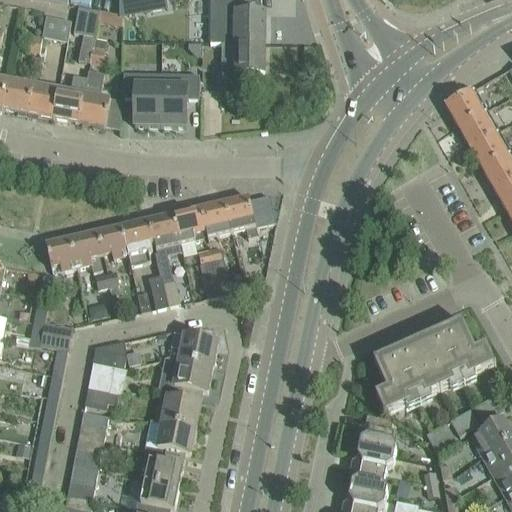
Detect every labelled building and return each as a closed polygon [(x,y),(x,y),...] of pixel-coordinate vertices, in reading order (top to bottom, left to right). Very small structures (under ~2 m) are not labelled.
[(6,0),(68,10),(69,0),(6,0)] [(119,0),(119,9),(166,1),(165,0),(119,0)] [(96,43),(99,26),(100,15),(79,12),(74,37),(84,39),(79,65),(90,67),(90,68),(91,68),(96,43)] [(265,17),(245,17),(236,16),(236,17),(223,17),(222,32),(236,32),(236,47),(265,47),(265,17)] [(43,41),(68,46),(72,26),(47,21),(43,41)] [(28,56),(40,58),(43,41),(31,39),(28,56)] [(107,46),(96,43),(91,68),(103,70),(107,46)] [(265,78),(265,47),(236,47),(236,62),(222,62),(222,77),(236,77),(236,78),(265,78)] [(88,83),(85,98),(80,127),(91,129),(93,132),(100,134),(103,131),(106,132),(111,103),(99,101),(101,98),(105,78),(89,75),(88,83)] [(125,78),(125,102),(137,102),(136,130),(163,131),(163,91),(138,90),(139,78),(125,78)] [(163,91),(163,131),(189,132),(190,104),(202,104),(202,80),(189,80),(189,92),(163,91)] [(80,127),(85,98),(88,83),(74,81),(71,95),(59,93),(54,122),(80,127)] [(29,117),(34,88),(8,83),(2,112),(29,117)] [(54,122),(59,93),(34,88),(29,117),(54,122)] [(487,115),(475,94),(447,110),(459,131),(487,115)] [(499,136),(487,115),(459,131),(471,152),(499,136)] [(511,157),(499,136),(471,152),(482,172),(511,157)] [(511,183),(511,158),(511,157),(482,172),(495,194),(511,183)] [(511,211),(511,183),(495,194),(506,214),(511,211)] [(258,241),(249,201),(225,207),(232,237),(246,234),(248,243),(258,241)] [(232,237),(225,207),(199,213),(204,236),(206,236),(208,243),(232,237)] [(204,236),(199,213),(173,219),(181,249),(204,244),(203,237),(204,236)] [(181,249),(173,219),(148,225),(153,248),(155,248),(159,263),(168,261),(165,252),(181,249)] [(153,248),(148,225),(122,231),(129,261),(131,270),(150,266),(148,257),(153,256),(151,249),(153,248)] [(129,261),(122,231),(96,237),(102,261),(113,258),(114,265),(129,261)] [(102,261),(96,237),(70,243),(77,273),(93,269),(95,278),(104,276),(101,261),(102,261)] [(77,273),(70,243),(47,248),(54,278),(77,273)] [(221,252),(209,255),(219,301),(232,299),(224,264),(223,264),(221,252)] [(219,301),(209,255),(200,257),(202,269),(201,269),(208,304),(219,301)] [(158,266),(161,280),(163,288),(164,288),(169,311),(181,309),(176,286),(174,286),(168,264),(158,266)] [(241,276),(246,295),(262,291),(265,289),(268,270),(241,276)] [(37,278),(29,276),(26,288),(34,289),(37,278)] [(117,276),(106,278),(109,291),(120,289),(117,276)] [(109,291),(106,278),(96,281),(99,294),(109,291)] [(44,279),(42,291),(52,293),(54,281),(44,279)] [(169,311),(163,288),(161,280),(149,283),(157,314),(169,311)] [(50,305),(52,293),(42,291),(39,303),(50,305)] [(138,300),(142,317),(152,315),(148,297),(138,300)] [(47,317),(50,305),(39,303),(37,315),(47,317)] [(45,327),(47,317),(37,315),(35,327),(45,329),(45,327)] [(444,327),(438,330),(433,332),(435,338),(419,345),(440,395),(496,370),(487,349),(476,354),(463,325),(446,332),(444,327)] [(43,340),(45,329),(35,327),(32,339),(43,340)] [(68,357),(73,332),(45,327),(45,329),(43,340),(40,352),(57,355),(68,357)] [(193,341),(185,340),(183,354),(172,352),(170,363),(213,371),(218,346),(215,346),(216,339),(195,335),(193,341)] [(40,352),(43,340),(32,339),(32,342),(18,339),(16,348),(30,351),(40,352)] [(440,395),(419,345),(403,352),(400,347),(389,351),(391,357),(374,364),(387,393),(377,398),(386,419),(440,395)] [(97,352),(93,368),(124,374),(128,356),(126,346),(97,352)] [(66,369),(68,357),(57,355),(55,367),(66,369)] [(208,397),(213,371),(170,363),(166,363),(159,393),(161,394),(178,397),(199,401),(200,395),(208,397)] [(63,380),(66,369),(55,367),(53,379),(63,380)] [(93,374),(89,393),(119,399),(122,387),(112,378),(93,374)] [(61,392),(63,380),(53,379),(51,390),(61,392)] [(59,405),(61,392),(51,390),(48,402),(59,405)] [(117,410),(119,399),(89,393),(85,411),(107,416),(108,408),(117,410)] [(199,401),(178,397),(161,394),(155,424),(163,427),(196,433),(201,408),(198,407),(199,401)] [(494,400),(485,406),(489,413),(499,408),(494,400)] [(57,416),(59,405),(48,402),(46,414),(57,416)] [(489,413),(485,406),(475,412),(479,419),(489,413)] [(504,416),(499,408),(489,413),(494,422),(504,416)] [(494,422),(489,413),(479,419),(484,428),(494,422)] [(54,428),(57,416),(46,414),(44,426),(54,428)] [(470,414),(461,419),(465,427),(475,421),(470,414)] [(84,416),(79,442),(104,447),(110,421),(84,416)] [(362,445),(360,453),(396,460),(397,453),(393,446),(395,438),(391,437),(393,424),(367,419),(365,431),(360,430),(358,440),(359,440),(362,445)] [(465,427),(461,419),(451,425),(456,432),(465,427)] [(479,429),(475,421),(465,427),(469,435),(479,429)] [(191,458),(196,433),(163,427),(155,424),(151,423),(145,456),(167,460),(183,463),(185,457),(191,458)] [(511,437),(503,423),(486,433),(470,442),(482,462),(511,445),(511,437)] [(52,440),(54,428),(44,426),(41,438),(52,440)] [(447,427),(436,433),(441,441),(451,435),(447,427)] [(469,435),(465,427),(456,432),(460,440),(469,435)] [(441,441),(436,433),(427,439),(431,446),(441,441)] [(456,442),(451,435),(441,441),(445,448),(456,442)] [(50,452),(52,440),(41,438),(39,450),(50,452)] [(445,448),(441,441),(431,446),(436,454),(445,448)] [(99,476),(104,447),(79,442),(74,471),(99,476)] [(511,471),(511,445),(482,462),(494,482),(511,471)] [(47,463),(50,452),(39,450),(37,461),(47,463)] [(394,469),(396,460),(360,453),(359,461),(354,464),(353,464),(351,473),(386,480),(388,473),(394,469)] [(182,471),(183,463),(167,460),(145,456),(144,463),(150,464),(145,485),(180,492),(184,471),(182,471)] [(45,474),(47,463),(37,461),(35,473),(45,474)] [(441,471),(443,484),(453,483),(451,470),(441,471)] [(93,505),(99,476),(74,471),(68,500),(93,505)] [(511,496),(511,471),(494,482),(505,501),(511,496)] [(43,487),(45,474),(35,473),(32,485),(43,487)] [(384,489),(386,480),(351,473),(349,483),(350,483),(353,487),(352,495),(387,502),(388,495),(384,489)] [(425,478),(427,489),(437,488),(435,476),(425,478)] [(40,499),(43,487),(32,485),(30,497),(40,499)] [(175,511),(180,492),(145,485),(141,507),(138,506),(136,511),(175,511)] [(439,500),(437,488),(427,489),(429,502),(439,500)] [(444,495),(446,506),(456,505),(455,493),(444,495)] [(383,511),(385,511),(387,502),(352,495),(350,503),(345,507),(344,506),(342,511),(383,511)] [(91,511),(93,505),(68,500),(65,511),(91,511)]
